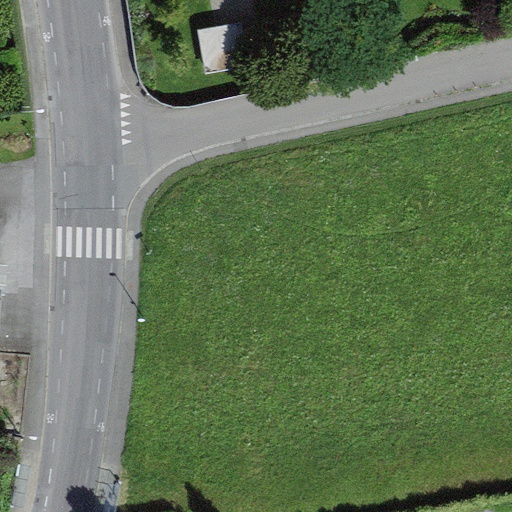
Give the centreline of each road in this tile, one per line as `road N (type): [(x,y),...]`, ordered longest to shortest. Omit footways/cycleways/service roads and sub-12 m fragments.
road 1 (residential): [(102,149),(511,63)]
road 2 (residential): [(71,511),(102,149)]
road 3 (residential): [(102,149),(84,0)]
